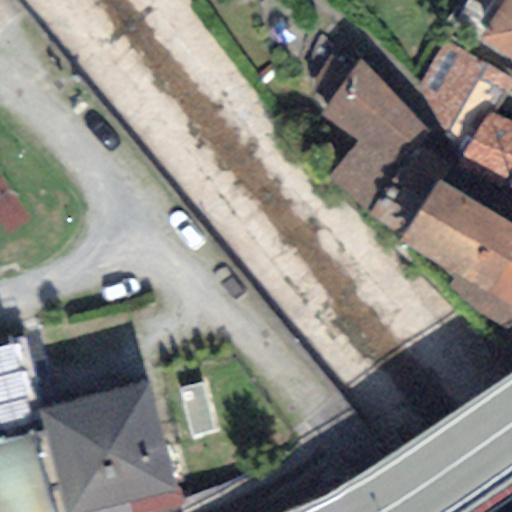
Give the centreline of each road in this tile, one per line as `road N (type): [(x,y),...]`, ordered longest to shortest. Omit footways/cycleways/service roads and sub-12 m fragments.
road 1 (unclassified): [(150,231),(399,511)]
road 2 (unclassified): [(0,95),(150,231)]
road 3 (unclassified): [(0,306),(86,271),(150,231)]
road 4 (primary): [(382,511),(511,426)]
